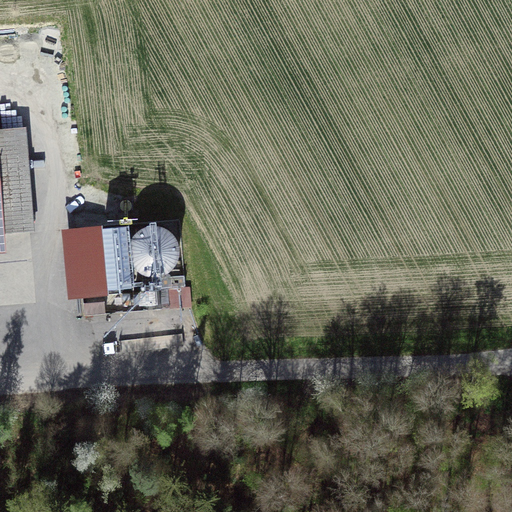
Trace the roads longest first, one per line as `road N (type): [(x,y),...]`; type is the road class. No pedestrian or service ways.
road 1 (unclassified): [(0,389),(511,361)]
road 2 (unknown): [(58,384),(48,165),(26,79),(0,45)]
